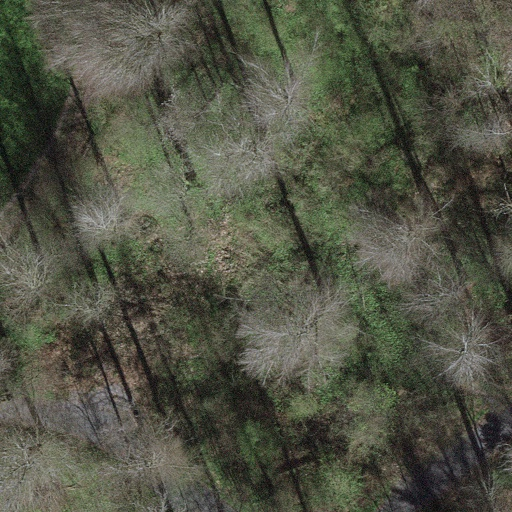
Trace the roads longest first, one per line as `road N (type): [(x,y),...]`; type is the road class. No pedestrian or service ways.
road 1 (track): [(203,511),(0,398)]
road 2 (track): [(511,426),(446,460),(396,511)]
